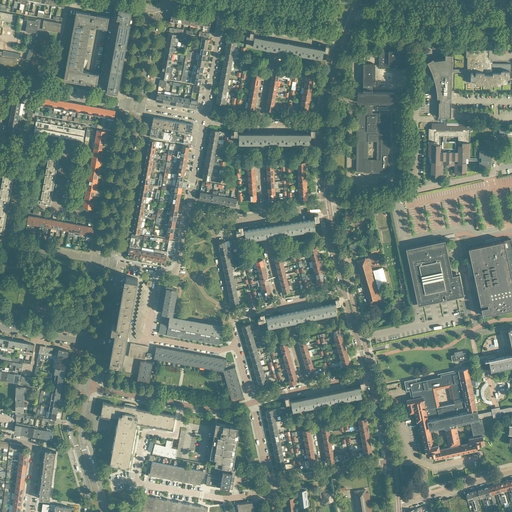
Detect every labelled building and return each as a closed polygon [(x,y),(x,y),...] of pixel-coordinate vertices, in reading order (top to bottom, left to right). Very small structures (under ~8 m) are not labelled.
[(119,7),(117,18),(120,18),(120,21),(119,21),(107,91),(118,93),(118,92),(130,24),(131,24),(131,20),(132,10),(119,7)] [(64,80),(84,83),(88,84),(97,86),(99,74),(87,71),(83,71),(91,26),(107,29),(109,17),(97,14),(97,15),(91,14),(91,15),(86,14),(87,13),(77,11),(76,11),(64,80)] [(0,16),(0,48),(1,48),(1,47),(2,47),(3,44),(46,52),(49,35),(59,37),(60,32),(55,31),(56,24),(36,20),(36,23),(0,16)] [(203,25),(203,26),(207,27),(207,26),(210,26),(211,18),(203,17),(203,25)] [(250,31),(250,35),(249,38),(253,38),(252,43),(253,43),(253,46),(322,59),(323,55),(324,56),(324,53),(328,54),(329,46),(326,45),(325,50),(258,37),(259,35),(254,34),(254,32),(250,32),(250,31)] [(168,33),(167,40),(178,42),(179,38),(175,38),(176,35),(168,33)] [(202,38),(200,47),(207,49),(209,39),(202,38)] [(167,40),(166,46),(176,48),(177,48),(178,42),(167,40)] [(227,47),(226,53),(233,54),(237,55),(238,49),(234,48),(227,47)] [(433,59),(427,62),(432,74),(431,74),(434,85),(435,85),(435,84),(437,98),(440,98),(439,102),(438,117),(444,117),(443,123),(447,123),(447,117),(451,117),(451,99),(451,72),(467,72),(467,77),(466,77),(466,82),(471,82),(471,80),(475,80),(475,82),(483,82),(483,84),(492,84),(492,82),(501,82),(501,80),(509,80),(509,81),(510,81),(510,78),(509,78),(509,70),(509,69),(511,69),(511,63),(491,63),(491,65),(488,65),(488,62),(486,62),(486,60),(488,60),(488,57),(489,57),(489,50),(485,50),(483,50),(471,50),(471,49),(466,49),(466,50),(466,57),(467,57),(467,69),(453,69),(453,62),(452,62),(452,63),(451,63),(452,54),(445,54),(445,59),(434,60),(433,59)] [(410,64),(410,51),(388,51),(388,53),(379,52),(379,67),(406,68),(406,64),(410,64)] [(357,103),(365,103),(365,110),(372,110),(372,103),(394,104),(394,91),(372,91),(373,84),(374,84),(374,81),(375,81),(375,79),(375,64),(363,63),(363,85),(363,92),(357,92),(357,103)] [(162,65),(161,71),(172,73),(173,67),(170,66),(162,65)] [(192,71),(196,71),(203,73),(204,67),(197,65),(193,65),(192,71)] [(161,71),(160,78),(171,80),(172,73),(161,71)] [(191,77),(195,78),(201,79),(203,73),(196,71),(192,71),(191,77)] [(220,84),(219,90),(229,92),(229,89),(230,86),(220,84)] [(302,87),(301,93),(303,94),(310,95),(312,89),(304,88),(302,87)] [(229,92),(219,90),(218,96),(225,98),(228,98),(229,92)] [(157,93),(156,101),(163,102),(164,94),(164,93),(161,92),(161,94),(157,93)] [(171,95),(169,104),(176,105),(177,97),(178,94),(171,92),(171,95)] [(169,104),(171,95),(164,94),(163,102),(169,104)] [(184,98),(183,106),(189,107),(191,99),(192,95),(185,94),(184,98)] [(183,106),(184,98),(177,97),(176,105),(183,106)] [(196,108),(198,100),(191,99),(189,107),(196,108)] [(153,117),(150,134),(155,135),(156,129),(158,129),(160,118),(153,117)] [(157,135),(156,138),(163,139),(167,119),(160,118),(158,129),(157,135)] [(167,119),(163,139),(170,140),(173,120),(167,119)] [(173,120),(170,140),(176,141),(180,121),(173,120)] [(34,131),(41,133),(43,123),(36,121),(34,131)] [(180,121),(176,141),(183,143),(186,123),(180,121)] [(41,133),(48,134),(50,124),(43,123),(41,133)] [(186,123),(183,143),(190,144),(193,124),(186,123)] [(433,129),(433,130),(429,130),(428,139),(428,157),(428,159),(430,159),(430,161),(429,161),(431,161),(431,174),(431,176),(442,176),(442,165),(443,164),(446,165),(448,166),(449,166),(451,165),(454,165),(454,174),(456,174),(466,174),(466,162),(468,162),(468,160),(474,161),(479,161),(479,158),(474,158),(466,158),(466,157),(469,158),(470,140),(470,131),(472,131),(472,124),(472,126),(467,126),(467,124),(458,124),(458,123),(447,123),(443,123),(443,124),(437,123),(431,123),(431,129),(433,129)] [(48,134),(55,135),(57,125),(50,124),(48,134)] [(55,135),(62,136),(64,126),(57,125),(55,135)] [(62,136),(69,138),(71,128),(64,126),(62,136)] [(69,138),(76,139),(78,129),(71,128),(69,138)] [(360,128),(354,128),(354,174),(393,174),(392,174),(392,167),(392,165),(393,165),(393,164),(383,164),(383,152),(388,152),(388,128),(360,128)] [(83,140),(85,130),(78,129),(76,139),(83,140)] [(311,134),(243,134),(243,131),(238,131),(238,129),(237,129),(234,129),(234,133),(234,136),(237,136),(237,140),(239,140),(239,143),(309,143),(309,140),(311,140),(311,136),(314,136),(314,129),(314,130),(311,130),(311,129),(311,134)] [(148,146),(147,152),(157,154),(159,148),(155,147),(148,146)] [(479,169),(479,170),(482,170),(482,169),(483,168),(483,169),(484,169),(485,169),(485,168),(486,168),(490,168),(490,164),(491,164),(491,161),(491,158),(491,155),(492,155),(493,155),(493,151),(486,151),(486,150),(482,150),(482,151),(479,151),(479,157),(479,158),(479,161),(479,162),(479,169)] [(146,158),(156,160),(157,160),(158,154),(157,154),(147,152),(146,158)] [(40,201),(50,203),(59,155),(49,153),(50,154),(41,201),(40,201)] [(207,154),(206,161),(214,162),(217,163),(218,156),(215,156),(207,154)] [(146,158),(144,164),(155,166),(156,160),(146,158)] [(16,169),(4,167),(5,167),(3,183),(13,185),(16,169)] [(142,177),(141,183),(152,185),(153,181),(151,181),(151,178),(142,177)] [(0,198),(10,201),(13,185),(3,183),(0,196),(0,198)] [(141,183),(140,189),(152,191),(153,185),(152,185),(141,183)] [(83,189),(82,194),(85,195),(95,197),(96,193),(95,193),(96,191),(86,189),(83,189)] [(140,189),(139,195),(150,197),(151,197),(152,191),(140,189)] [(139,195),(138,201),(149,203),(150,197),(139,195)] [(10,201),(0,198),(0,215),(7,217),(10,201)] [(137,207),(144,209),(147,209),(149,203),(138,201),(137,207)] [(137,207),(135,214),(143,215),(147,216),(148,213),(144,212),(144,209),(137,207)] [(239,230),(237,231),(236,231),(236,233),(240,233),(240,234),(243,234),(244,237),(245,236),(246,239),(246,240),(260,237),(280,234),(315,229),(315,225),(316,225),(316,221),(319,220),(318,214),(315,215),(314,215),(315,219),(278,225),(259,228),(248,229),(248,227),(243,228),(242,226),(239,227),(239,226),(239,227),(239,230)] [(69,231),(68,235),(74,236),(74,234),(74,232),(75,232),(76,224),(70,223),(69,231)] [(86,234),(86,237),(92,238),(92,235),(94,227),(88,226),(86,234)] [(143,228),(141,227),(133,226),(132,232),(142,234),(143,228)] [(481,241),(467,244),(468,248),(480,301),(480,304),(481,304),(488,303),(488,304),(488,306),(482,307),(481,307),(481,308),(482,311),(482,314),(483,315),(484,315),(488,314),(511,308),(511,243),(511,239),(482,245),(481,241)] [(452,275),(445,240),(406,248),(418,305),(457,296),(463,295),(465,295),(465,294),(464,294),(459,273),(452,275)] [(134,257),(136,247),(136,245),(132,245),(133,241),(131,241),(128,255),(134,257)] [(380,245),(368,248),(369,254),(381,251),(380,245)] [(142,248),(140,258),(146,259),(148,249),(142,247),(142,248)] [(230,247),(227,247),(220,249),(221,255),(229,253),(231,253),(230,247)] [(316,247),(309,249),(310,255),(318,253),(316,247)] [(148,249),(146,259),(153,260),(154,250),(148,249)] [(318,253),(310,255),(312,261),(319,259),(318,253)] [(281,256),(274,257),(276,263),(283,262),(285,261),(283,255),(281,256)] [(365,286),(370,304),(380,301),(376,285),(377,284),(376,283),(375,284),(375,283),(373,282),(371,274),(372,271),(368,258),(357,261),(360,272),(359,273),(363,287),(365,286)] [(222,261),(223,267),(231,266),(233,265),(232,259),(230,259),(222,261)] [(319,259),(312,261),(313,267),(321,265),(319,259)] [(321,265),(313,267),(315,273),(322,271),(321,265)] [(383,267),(373,270),(378,290),(384,288),(383,285),(388,284),(383,267)] [(322,271),(315,273),(316,280),(324,278),(322,271)] [(122,363),(129,329),(138,278),(126,276),(118,324),(115,323),(112,322),(111,329),(117,330),(111,360),(111,361),(122,363)] [(236,277),(234,278),(226,280),(227,286),(235,284),(237,284),(236,277)] [(260,279),(257,280),(259,286),(269,284),(267,278),(260,279)] [(324,278),(316,280),(318,286),(325,284),(324,278)] [(161,286),(157,304),(156,311),(172,314),(177,289),(172,288),(173,285),(166,284),(166,287),(161,286)] [(269,284),(259,286),(261,292),(263,291),(270,290),(269,284)] [(261,292),(262,298),(265,297),(272,296),(270,290),(263,291),(261,292)] [(260,314),(261,318),(258,319),(258,321),(267,319),(268,327),(337,312),(336,309),(338,309),(337,305),(340,304),(339,298),(336,299),(336,298),(335,298),(336,303),(270,317),(270,314),(264,315),(264,313),(264,314),(261,314),(260,314)] [(162,315),(161,320),(163,321),(160,334),(166,335),(169,316),(162,315)] [(190,339),(193,320),(169,316),(166,335),(190,339)] [(200,322),(193,320),(190,339),(197,340),(200,322)] [(208,323),(200,322),(197,340),(204,342),(208,323)] [(204,342),(212,343),(215,324),(208,323),(204,342)] [(212,343),(218,344),(219,344),(223,326),(215,324),(212,343)] [(244,332),(251,330),(249,324),(248,324),(247,325),(242,326),(244,332)] [(332,330),(332,331),(334,337),(341,334),(340,328),(332,330)] [(511,328),(508,330),(511,350),(511,354),(488,360),(491,371),(511,366),(511,328)] [(246,338),(253,336),(251,330),(244,332),(246,338)] [(343,340),(341,334),(334,337),(336,343),(343,340)] [(255,342),(253,336),(246,338),(247,345),(255,342)] [(16,340),(9,339),(7,351),(14,352),(14,348),(16,340)] [(343,340),(336,343),(338,349),(345,347),(343,340)] [(26,355),(26,354),(28,343),(22,342),(20,353),(19,354),(26,355)] [(249,351),(257,348),(255,342),(247,345),(249,351)] [(28,343),(26,354),(27,354),(32,355),(34,344),(28,343)] [(41,354),(46,354),(52,356),(53,353),(48,353),(49,351),(50,351),(50,349),(55,350),(54,354),(55,348),(40,345),(38,353),(41,354)] [(186,363),(191,364),(224,370),(233,398),(233,400),(244,397),(235,366),(232,367),(231,362),(226,361),(226,358),(156,346),(154,357),(183,362),(186,363)] [(347,353),(345,347),(338,349),(339,355),(347,353)] [(54,354),(55,354),(58,354),(58,355),(67,356),(68,350),(55,348),(54,354)] [(136,349),(133,349),(130,348),(128,356),(145,359),(146,351),(144,351),(141,350),(138,350),(136,349)] [(257,351),(257,348),(249,351),(251,357),(258,354),(261,354),(260,351),(257,351)] [(465,352),(451,355),(452,361),(466,358),(465,352)] [(347,353),(339,355),(341,361),(349,359),(347,353)] [(66,361),(67,356),(58,355),(58,354),(55,354),(54,360),(57,361),(66,362),(66,361)] [(253,363),(260,361),(258,354),(251,357),(253,363)] [(350,365),(349,359),(341,361),(343,367),(350,365)] [(66,363),(66,362),(57,361),(54,360),(53,366),(56,367),(65,369),(65,365),(66,363)] [(137,382),(148,384),(151,365),(152,362),(146,361),(146,360),(145,360),(144,361),(141,360),(140,361),(141,361),(137,382)] [(262,367),(260,361),(253,363),(254,369),(262,367)] [(256,375),(264,373),(262,367),(254,369),(256,375)] [(314,368),(307,370),(309,376),(315,374),(315,371),(318,370),(317,367),(314,368)] [(485,435),(481,418),(479,419),(478,414),(468,367),(458,369),(458,371),(440,374),(441,377),(417,382),(416,379),(421,378),(420,377),(404,381),(406,391),(407,391),(412,390),(413,398),(407,399),(409,413),(414,412),(417,423),(419,422),(421,428),(418,429),(417,430),(419,435),(420,435),(422,435),(426,455),(432,454),(432,455),(431,455),(433,457),(434,456),(435,456),(435,459),(453,455),(454,455),(456,455),(459,454),(477,450),(477,447),(478,447),(479,445),(479,444),(484,443),(482,435),(485,435)] [(0,378),(7,380),(8,374),(9,370),(4,369),(4,370),(2,369),(0,378)] [(64,375),(55,373),(52,373),(50,379),(54,380),(62,381),(63,377),(63,376),(64,375)] [(258,381),(265,379),(264,373),(256,375),(258,381)] [(289,386),(296,384),(295,379),(297,379),(295,373),(289,375),(290,380),(288,381),(289,386)] [(260,387),(267,385),(265,379),(258,381),(260,387)] [(315,406),(318,405),(322,404),(323,404),(326,403),(361,396),(361,393),(362,392),(361,388),(365,387),(364,381),(363,381),(360,382),(361,386),(289,401),(289,397),(288,397),(285,398),(286,405),(290,405),(290,407),(292,407),(293,410),(292,410),(293,410),(315,406)] [(49,398),(51,398),(59,400),(59,398),(60,393),(50,391),(49,398)] [(100,417),(101,417),(119,420),(118,424),(117,424),(117,427),(110,463),(118,465),(129,467),(136,427),(135,427),(136,423),(173,430),(176,414),(138,408),(136,407),(137,407),(136,407),(136,404),(135,404),(134,404),(132,403),(131,403),(129,403),(128,403),(127,403),(125,402),(125,405),(124,405),(105,401),(103,401),(100,417)] [(511,406),(510,407),(478,414),(479,419),(481,418),(484,416),(494,414),(494,417),(500,415),(499,413),(511,410),(511,406)] [(56,414),(57,412),(49,410),(47,417),(56,419),(56,414)] [(358,419),(355,420),(357,426),(367,424),(366,418),(358,419)] [(238,426),(218,423),(216,422),(210,457),(216,458),(215,465),(233,468),(239,434),(237,433),(238,426)] [(52,438),(54,429),(47,428),(45,438),(52,439),(52,438)] [(176,458),(177,449),(172,448),(173,441),(167,440),(165,446),(155,445),(155,443),(152,452),(170,457),(176,458)] [(333,450),(326,451),(327,457),(334,456),(337,455),(336,449),(333,450)] [(53,467),(55,452),(56,452),(56,451),(46,450),(45,457),(44,457),(44,460),(44,466),(54,467),(53,467)] [(151,475),(155,476),(158,463),(153,462),(154,456),(150,455),(148,468),(151,468),(150,472),(149,472),(148,476),(151,476),(151,475)] [(162,464),(158,463),(155,476),(159,477),(159,478),(162,478),(162,477),(167,478),(169,465),(164,464),(165,459),(163,458),(162,464)] [(169,465),(167,478),(171,479),(170,480),(173,480),(174,479),(178,480),(180,467),(176,466),(177,461),(175,461),(174,466),(169,465)] [(185,481),(189,482),(191,469),(187,468),(188,463),(186,463),(185,468),(180,467),(178,480),(182,481),(182,482),(185,483),(185,481)] [(196,483),(200,484),(202,478),(204,478),(206,469),(203,469),(202,471),(198,470),(199,465),(197,465),(196,470),(191,469),(189,482),(193,483),(193,484),(196,485),(196,483)] [(41,482),(52,484),(52,483),(51,483),(53,468),(54,468),(54,467),(44,466),(43,473),(42,473),(41,476),(42,476),(41,482)] [(220,467),(220,470),(223,471),(222,477),(231,478),(232,473),(228,472),(228,469),(220,467)] [(505,485),(506,490),(508,489),(511,502),(511,501),(511,494),(509,481),(503,482),(504,486),(505,485)] [(49,499),(51,484),(52,484),(41,482),(41,489),(40,489),(39,491),(40,492),(39,498),(50,500),(50,499),(49,499)] [(503,482),(498,483),(504,504),(506,503),(503,491),(506,490),(505,485),(504,486),(503,482)] [(493,485),(496,493),(498,492),(502,504),(504,504),(498,483),(493,485)] [(489,486),(483,488),(488,505),(490,504),(488,495),(491,494),(489,486)] [(483,488),(477,490),(479,498),(482,497),(484,506),(488,505),(483,488)] [(365,489),(354,491),(357,511),(371,511),(369,492),(366,492),(365,489)] [(308,500),(306,490),(297,491),(298,496),(288,497),(288,498),(286,499),(287,511),(295,511),(294,498),(298,497),(299,507),(308,505),(308,500)] [(323,494),(323,498),(324,504),(335,503),(333,492),(323,494)] [(471,492),(466,493),(468,501),(471,500),(474,511),(477,511),(476,509),(471,492)] [(143,511),(144,510),(149,510),(151,497),(147,496),(147,495),(145,495),(145,494),(144,498),(145,498),(144,502),(141,501),(139,511),(143,511)] [(462,495),(457,497),(460,507),(465,505),(462,494),(462,495)] [(151,497),(149,510),(153,511),(155,511),(156,511),(160,511),(162,499),(158,498),(159,497),(156,497),(156,496),(156,498),(151,497)] [(452,497),(451,498),(454,508),(460,507),(457,497),(452,498),(452,497)] [(451,507),(448,498),(443,500),(445,509),(451,507)] [(171,511),(174,501),(170,500),(170,499),(167,499),(167,500),(162,499),(160,511),(171,511)] [(178,502),(174,501),(171,511),(183,511),(185,503),(181,502),(181,501),(179,501),(178,501),(178,502)] [(252,502),(239,504),(240,508),(235,509),(235,511),(240,511),(239,511),(253,511),(253,509),(254,509),(254,507),(254,506),(253,506),(252,502)] [(194,511),(196,505),(192,504),(192,503),(190,503),(189,504),(185,503),(183,511),(194,511)]
